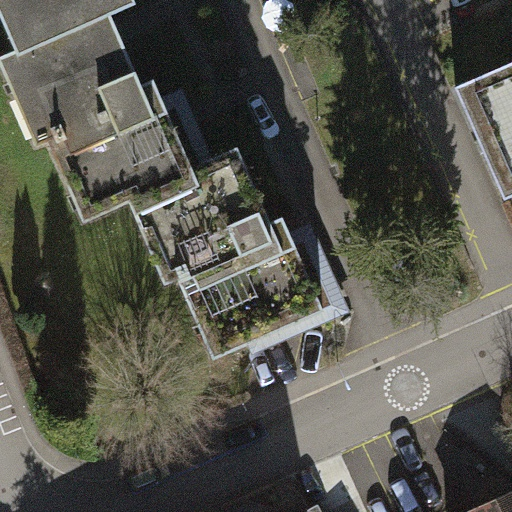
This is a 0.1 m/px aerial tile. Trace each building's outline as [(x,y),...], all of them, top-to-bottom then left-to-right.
[(31,48),(111,13),(111,15),(125,9),(120,0),(0,0),(0,12),(5,24),(18,18),(30,46),(31,48)] [(111,15),(111,13),(31,48),(30,46),(0,58),(0,61),(36,144),(55,136),(57,142),(65,139),(81,177),(67,183),(84,221),(130,200),(129,198),(193,170),(192,169),(154,80),(142,85),(111,15)] [(511,62),(455,88),(504,200),(511,196),(511,62)] [(193,170),(129,198),(130,200),(166,282),(192,271),(211,314),(198,319),(214,357),(323,309),(283,217),(271,222),(239,148),(192,169),(193,170)] [(511,511),(511,495),(511,493),(468,511),(511,511)]
